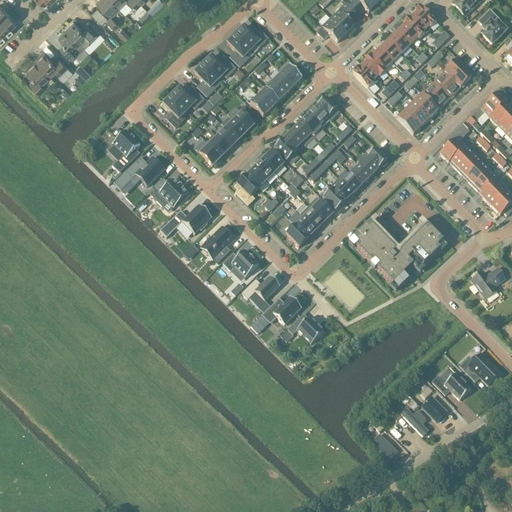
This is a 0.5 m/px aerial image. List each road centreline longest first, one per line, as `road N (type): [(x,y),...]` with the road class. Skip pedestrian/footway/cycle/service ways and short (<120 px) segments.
road 1 (residential): [(258,0),(185,57),(135,111),(210,188)]
road 2 (unclassified): [(341,511),(511,404)]
road 3 (residential): [(511,366),(439,292),(440,277),(483,238)]
road 4 (residential): [(417,158),(295,278)]
road 5 (residential): [(330,71),(210,188)]
road 6 (residential): [(210,188),(295,278)]
road 7 (residential): [(417,158),(330,71)]
